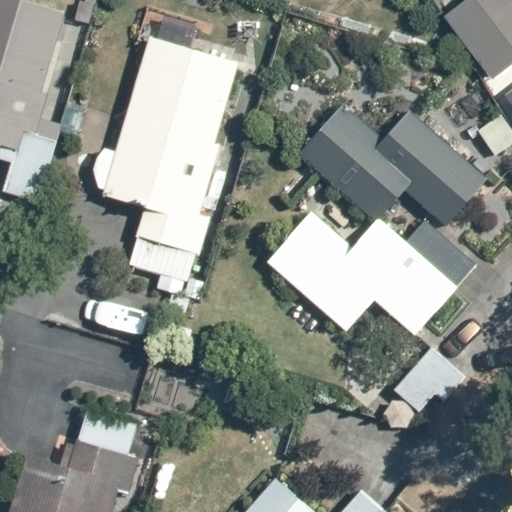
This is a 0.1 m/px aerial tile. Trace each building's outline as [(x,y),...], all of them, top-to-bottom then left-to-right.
[(0,0),(0,163),(5,165),(0,185),(0,192),(43,204),(67,116),(51,112),(78,13),(27,0),(0,0)] [(511,0),(472,0),(449,18),(496,81),(511,69),(511,0)] [(99,144),(90,178),(103,200),(144,211),(128,269),(158,277),(154,292),(168,296),(163,313),(178,317),(185,292),(202,296),(207,275),(202,274),(222,200),(230,202),(241,160),(217,153),(243,61),(149,37),(116,149),(99,144)] [(377,304),(426,347),(473,295),(462,285),(484,260),(449,229),(494,180),(412,106),(384,137),(345,102),(299,153),(373,219),(354,241),(318,208),(268,264),(348,336),(377,304)] [(511,144),(511,123),(503,111),(476,132),(496,157),(511,144)] [(510,383),(483,362),(475,374),(433,343),(384,410),(453,461),(510,383)] [(59,474),(26,464),(11,511),(112,511),(119,493),(132,498),(148,458),(138,454),(148,427),(87,403),(59,474)] [(391,511),(361,485),(337,511),(317,511),(277,477),(246,511),(391,511)]
